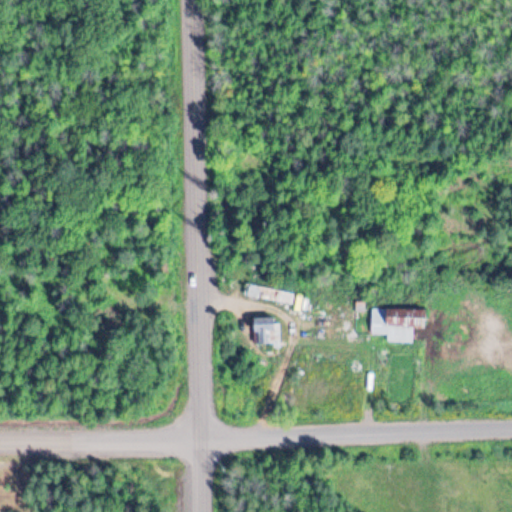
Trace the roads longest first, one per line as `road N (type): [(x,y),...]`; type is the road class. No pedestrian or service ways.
road 1 (residential): [(0,438),(210,439),(511,425)]
road 2 (tertiary): [(210,439),(197,0)]
